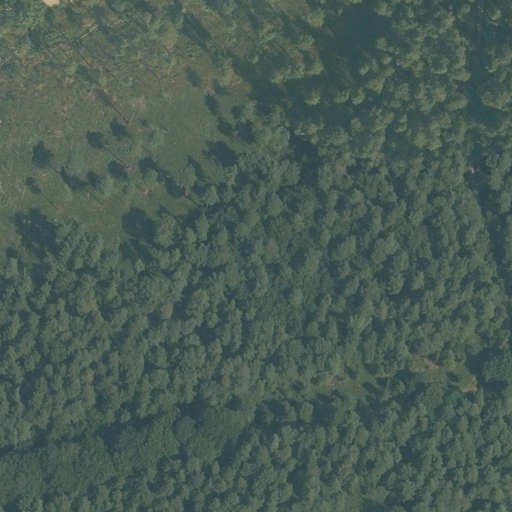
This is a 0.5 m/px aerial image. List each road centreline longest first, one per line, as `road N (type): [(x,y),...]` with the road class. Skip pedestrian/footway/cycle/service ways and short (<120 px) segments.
road 1 (unclassified): [(0,497),(511,384)]
road 2 (track): [(484,0),(474,178),(511,342)]
